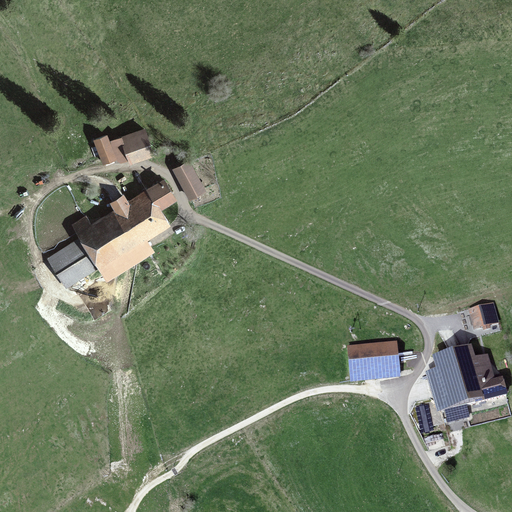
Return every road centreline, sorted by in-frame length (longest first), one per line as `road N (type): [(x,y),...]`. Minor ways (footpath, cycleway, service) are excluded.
road 1 (track): [(131,511),(192,451),(299,396),(343,388),(400,395)]
road 2 (track): [(0,215),(36,205),(72,176),(110,168)]
